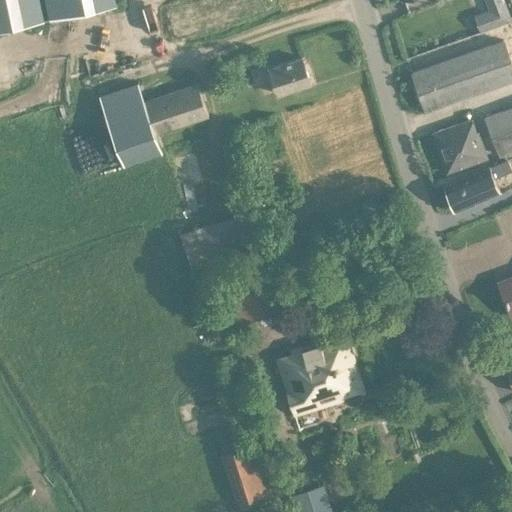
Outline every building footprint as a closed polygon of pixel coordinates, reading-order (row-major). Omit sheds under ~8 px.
[(36,0),(0,0),(0,28),(40,19),(36,0)] [(45,0),(49,18),(114,4),(113,0),(45,0)] [(485,0),(488,8),(476,12),(482,27),(510,17),(503,0),(485,0)] [(424,109),(511,77),(511,68),(501,38),(410,70),(424,109)] [(267,61),(249,67),(254,81),(270,76),(276,91),(308,80),(300,54),(269,65),(267,61)] [(136,79),(97,91),(122,162),(160,150),(153,131),(206,113),(195,81),(143,99),(136,79)] [(511,147),(511,103),(484,114),(498,152),(511,147)] [(476,129),(474,129),(470,117),(431,130),(445,170),(485,156),(476,129)] [(453,207),(498,188),(493,175),(511,168),(506,156),(488,164),(443,183),(446,190),(444,194),(447,200),(451,201),(453,207)] [(243,210),(242,210),(178,231),(190,267),(253,243),(243,210)] [(511,278),(499,283),(511,315),(511,314),(511,278)] [(275,356),(285,386),(293,412),(363,390),(344,330),(290,347),(291,351),(275,356)] [(253,440),(218,450),(233,501),(277,488),(275,480),(266,482),(253,440)] [(330,511),(320,481),(287,492),(293,511),(330,511)]
